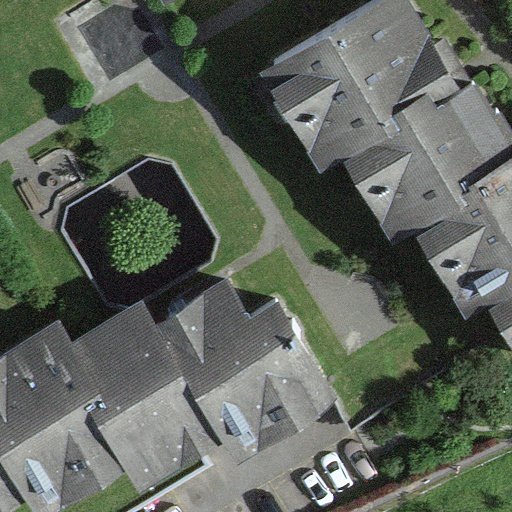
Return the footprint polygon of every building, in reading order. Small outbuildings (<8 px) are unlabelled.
[(0,0),(0,355),(61,317),(77,342),(132,307),(108,302),(62,228),(69,203),(148,157),(177,163),(218,235),(212,262),(146,299),(160,321),(231,276),(254,311),(278,295),(335,390),(351,418),(511,330),(511,312),(510,309),(496,317),(433,221),(410,236),(359,157),(334,173),(270,76),(181,0),(0,0)] [(433,221),(511,169),(511,131),(480,83),(465,93),(453,75),(403,0),(386,0),(270,76),(334,173),(359,157),(410,236),(433,221)] [(511,169),(433,221),(496,317),(510,309),(511,312),(511,169)] [(101,405),(132,454),(150,483),(236,429),(247,447),(335,390),(278,295),(254,311),(231,276),(160,321),(146,299),(132,307),(77,342),(112,398),(101,405)] [(32,511),(39,511),(132,454),(101,405),(112,398),(77,342),(61,317),(0,355),(0,503),(19,491),(32,511)]
